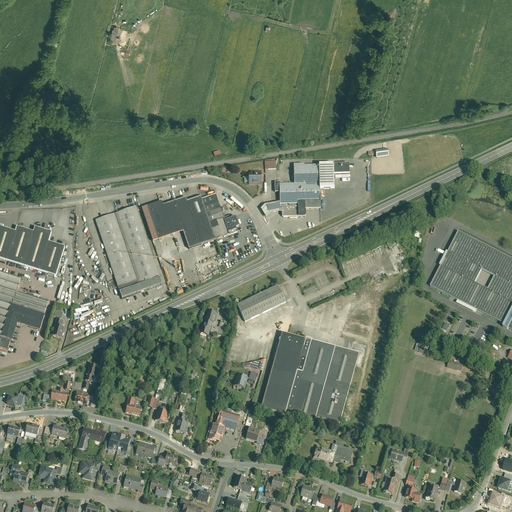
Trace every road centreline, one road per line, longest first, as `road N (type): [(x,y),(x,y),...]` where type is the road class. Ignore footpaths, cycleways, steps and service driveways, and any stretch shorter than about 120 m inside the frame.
road 1 (residential): [(0,205),(219,182),(252,206),(278,260)]
road 2 (secondary): [(278,260),(0,381)]
road 3 (secondary): [(511,147),(278,260)]
road 4 (residential): [(0,417),(43,411),(108,418),(227,463)]
road 5 (residential): [(227,463),(299,471),(400,506)]
